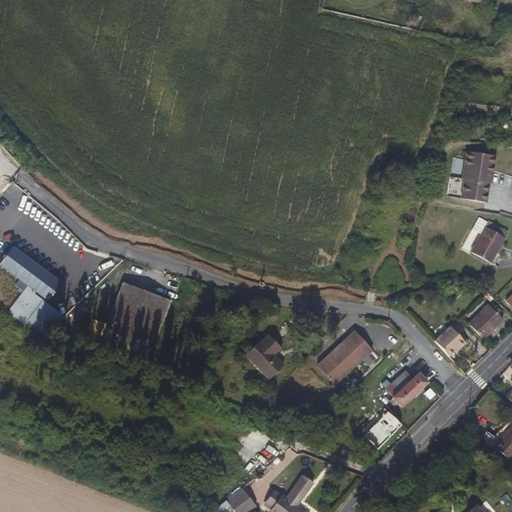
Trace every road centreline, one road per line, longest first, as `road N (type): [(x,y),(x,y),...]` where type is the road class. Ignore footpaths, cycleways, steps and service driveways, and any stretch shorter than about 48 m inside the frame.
road 1 (residential): [(465,391),(396,313),(267,303),(86,239),(26,182)]
road 2 (tertiary): [(360,511),(465,391)]
